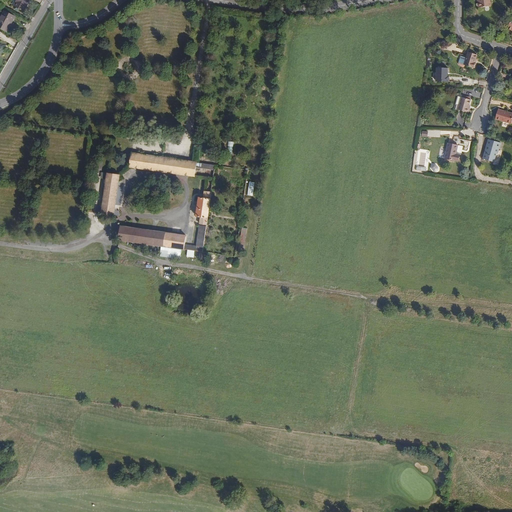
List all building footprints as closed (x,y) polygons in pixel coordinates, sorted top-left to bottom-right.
[(22,11),(27,0),(15,0),(13,6),(22,11)] [(0,29),(5,32),(12,17),(1,12),(0,13),(0,29)] [(478,58),(477,58),(478,54),(469,52),(467,57),(466,65),(475,68),(478,58)] [(449,68),(437,68),(436,82),(450,82),(450,77),(449,77),(449,68)] [(468,114),(470,107),(468,106),(470,100),(462,98),(459,106),(457,106),(456,111),(468,114)] [(511,124),(511,113),(499,110),(496,120),(511,124)] [(498,154),(501,143),(489,140),(484,159),(495,162),(497,154),(498,154)] [(229,142),(226,160),(231,160),(234,142),(229,142)] [(458,154),(460,146),(449,143),(446,158),(459,161),(461,155),(458,154)] [(197,169),(198,164),(131,154),(129,168),(196,178),(197,169)] [(119,202),(120,194),(117,193),(119,176),(107,174),(101,215),(114,216),(116,201),(119,202)] [(207,226),(211,193),(204,192),(203,200),(198,199),(195,217),(200,218),(199,224),(207,226)] [(203,254),(206,227),(199,226),(196,247),(192,246),(192,252),(190,252),(189,258),(204,260),(205,254),(203,254)] [(165,248),(167,234),(121,228),(119,242),(165,248)] [(247,229),(242,229),(238,254),(244,254),(247,229)] [(186,245),(187,237),(167,234),(165,248),(190,252),(192,252),(192,246),(186,245)]
